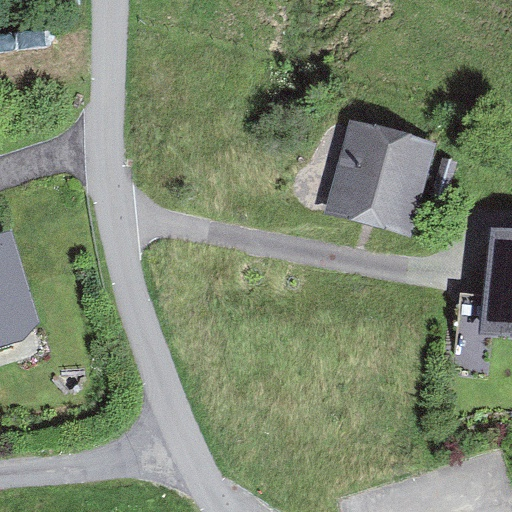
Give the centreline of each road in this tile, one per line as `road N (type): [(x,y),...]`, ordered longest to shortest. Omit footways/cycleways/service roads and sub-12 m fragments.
road 1 (unclassified): [(192,453),(146,344),(112,213),(112,0)]
road 2 (residential): [(192,453),(0,476)]
